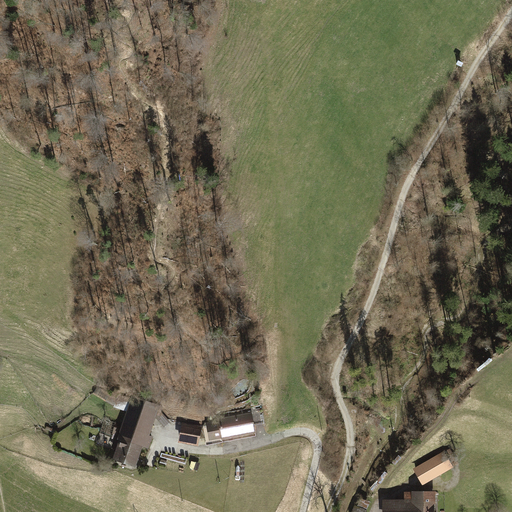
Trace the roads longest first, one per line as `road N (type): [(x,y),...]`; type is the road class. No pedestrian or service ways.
road 1 (track): [(328,511),(350,438),(336,370),(408,194),(511,8)]
road 2 (residential): [(154,435),(188,450),(308,432),(317,451),(301,511)]
